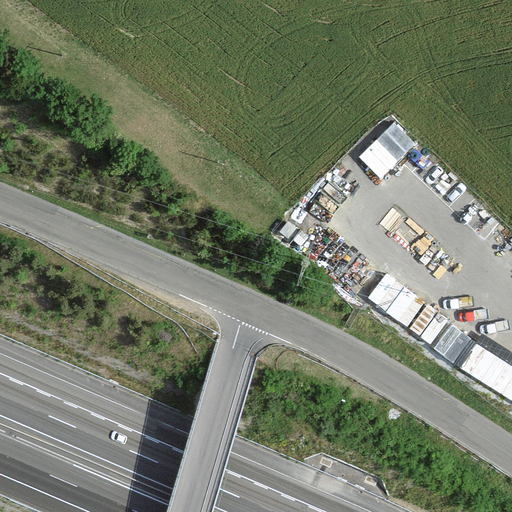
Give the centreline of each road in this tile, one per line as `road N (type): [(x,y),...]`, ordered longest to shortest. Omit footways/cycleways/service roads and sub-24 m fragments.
road 1 (motorway): [(279,511),(0,391)]
road 2 (tertiary): [(246,310),(397,383),(511,456)]
road 3 (tertiary): [(0,204),(246,310)]
road 4 (unclassified): [(246,310),(190,511)]
road 5 (motorway): [(0,459),(121,511)]
